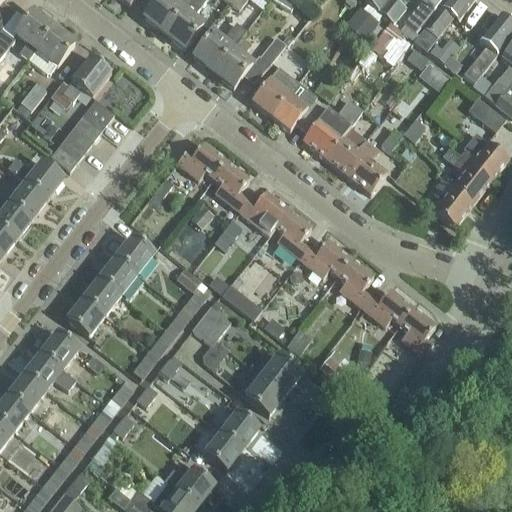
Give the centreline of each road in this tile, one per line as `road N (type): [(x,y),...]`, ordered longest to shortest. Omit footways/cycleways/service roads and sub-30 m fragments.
road 1 (residential): [(494,283),(360,233),(187,96)]
road 2 (residential): [(277,511),(383,435),(442,369),(494,283)]
road 3 (residential): [(187,96),(0,335)]
road 4 (residential): [(187,96),(65,0)]
